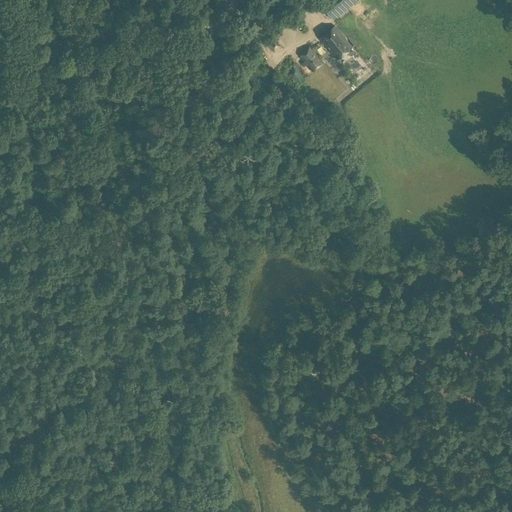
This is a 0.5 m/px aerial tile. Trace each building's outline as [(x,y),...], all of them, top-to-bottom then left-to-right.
[(356,0),(326,0),(321,5),(333,19),(356,0)] [(295,17),(289,11),(273,25),(278,31),(295,17)] [(337,59),(351,47),(334,26),(319,38),(337,59)] [(273,48),(280,43),(273,35),(267,40),(273,48)] [(323,62),(309,46),(299,56),(304,62),(301,64),(304,67),(306,64),(312,72),(323,62)]
